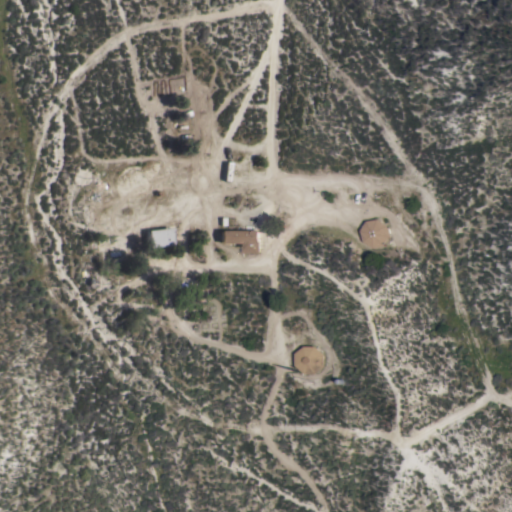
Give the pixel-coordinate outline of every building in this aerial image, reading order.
[(368,222),(379,219),(388,226),(389,229),(390,234),(390,237),(384,247),(373,248),(363,242),(361,231),(368,222)] [(171,228),(173,245),(148,248),(146,231),(171,228)] [(261,231),(261,254),(243,253),(243,248),(239,248),(239,244),(219,243),(219,231),(261,231)] [(130,235),(132,249),(95,253),(94,239),(130,235)] [(296,354),(305,347),(316,347),(324,355),(323,367),(315,375),(303,374),(295,366),(296,354)]
